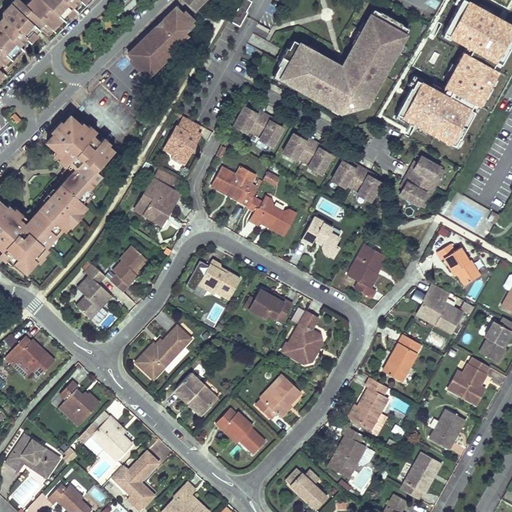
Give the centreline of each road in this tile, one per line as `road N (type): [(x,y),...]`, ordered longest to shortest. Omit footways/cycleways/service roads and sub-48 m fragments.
road 1 (residential): [(210,237),(346,310),(356,323),(356,344),(326,398),(242,491)]
road 2 (residential): [(263,0),(224,74),(381,162)]
road 3 (residential): [(101,360),(211,473),(242,491)]
road 4 (residential): [(101,360),(152,307),(186,249),(210,237)]
road 5 (residential): [(511,396),(446,511)]
road 6 (residential): [(0,290),(24,298),(101,360)]
